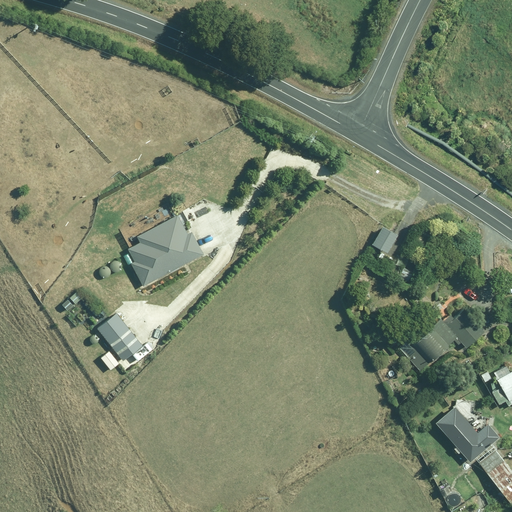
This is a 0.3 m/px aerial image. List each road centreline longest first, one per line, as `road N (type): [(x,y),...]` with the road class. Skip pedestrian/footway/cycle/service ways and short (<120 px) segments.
road 1 (secondary): [(66,0),(206,53),(356,133)]
road 2 (secondary): [(356,133),(511,230)]
road 3 (unclassified): [(414,0),(356,133)]
